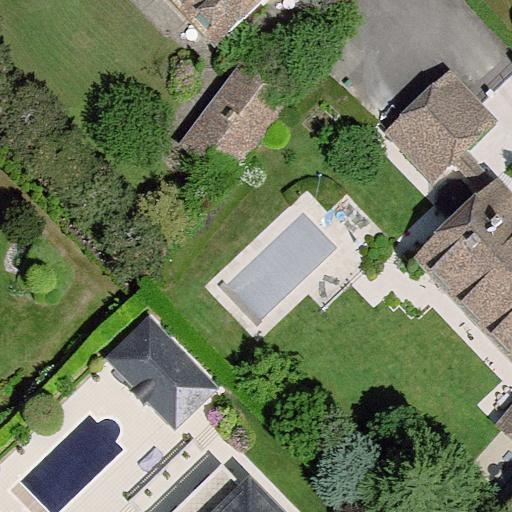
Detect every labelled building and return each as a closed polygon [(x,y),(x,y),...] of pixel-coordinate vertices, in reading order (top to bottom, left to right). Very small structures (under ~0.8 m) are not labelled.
[(278,0),(171,0),(222,53),(278,0)] [(293,104),(245,69),(184,152),(232,187),(293,104)] [(453,74),(386,135),(433,186),(499,125),(453,74)] [(511,199),(503,190),(424,267),(511,358),(511,199)] [(155,323),(109,365),(173,434),(219,392),(155,323)] [(511,420),(502,433),(511,441),(511,420)] [(272,511),(244,483),(214,511),(272,511)]
